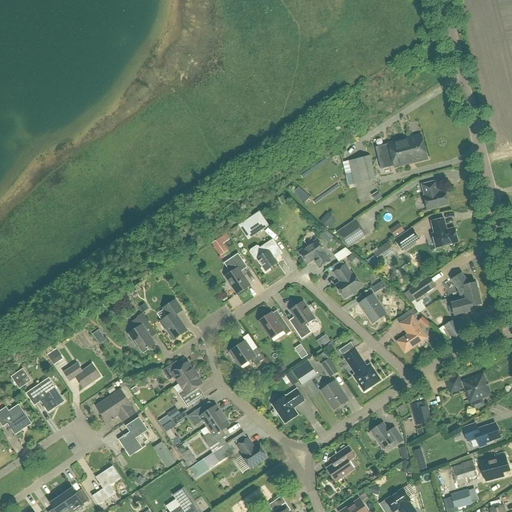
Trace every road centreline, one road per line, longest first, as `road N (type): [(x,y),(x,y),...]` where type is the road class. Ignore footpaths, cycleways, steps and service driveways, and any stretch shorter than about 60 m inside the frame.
road 1 (tertiary): [(511,277),(444,0)]
road 2 (residential): [(209,333),(291,277),(411,380)]
road 3 (residential): [(0,474),(81,420),(97,445),(0,511)]
road 4 (residential): [(283,441),(220,385),(209,333)]
road 5 (residential): [(309,449),(411,380)]
